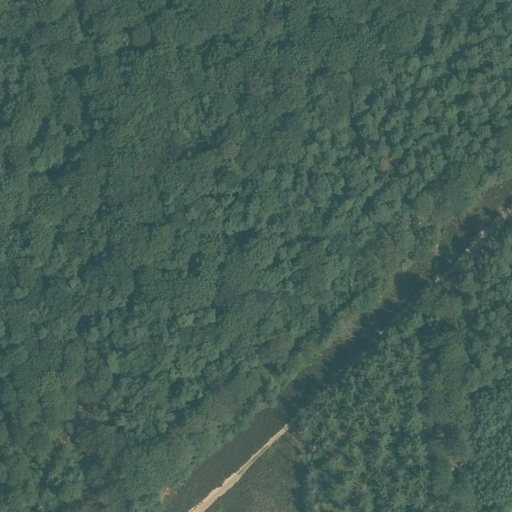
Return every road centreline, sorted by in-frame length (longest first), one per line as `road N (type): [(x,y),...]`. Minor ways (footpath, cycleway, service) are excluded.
road 1 (track): [(511,214),(193,511)]
road 2 (track): [(450,511),(431,304),(434,237),(511,141)]
